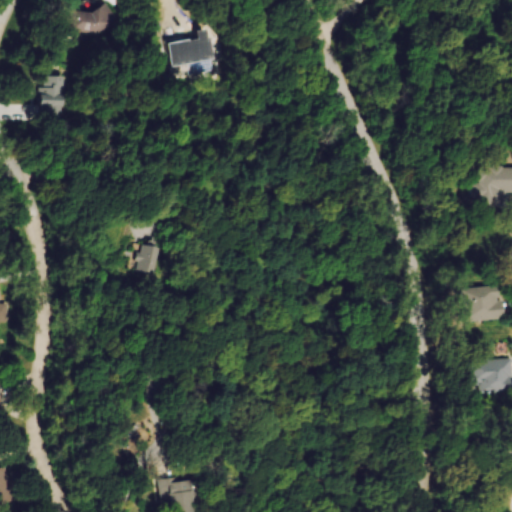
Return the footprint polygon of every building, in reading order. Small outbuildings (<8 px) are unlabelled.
[(119,22),(108,4),(77,22),(87,40),(119,22)] [(168,38),(172,75),(218,71),(214,34),(168,38)] [(40,120),(63,120),(63,77),(40,77),(40,120)] [(481,197),(490,197),(490,206),(511,205),(511,165),(489,166),(488,183),(482,183),(481,197)] [(142,270),(162,274),(167,247),(147,244),(142,270)] [(471,321),(511,319),(511,285),(470,288),(471,321)] [(488,394),(511,393),(511,359),(480,359),(480,386),(488,386),(488,394)] [(172,371),(153,371),(153,400),(172,400),(172,371)] [(0,468),(0,505),(12,505),(12,468),(0,468)] [(169,480),(170,511),(201,511),(200,479),(169,480)]
